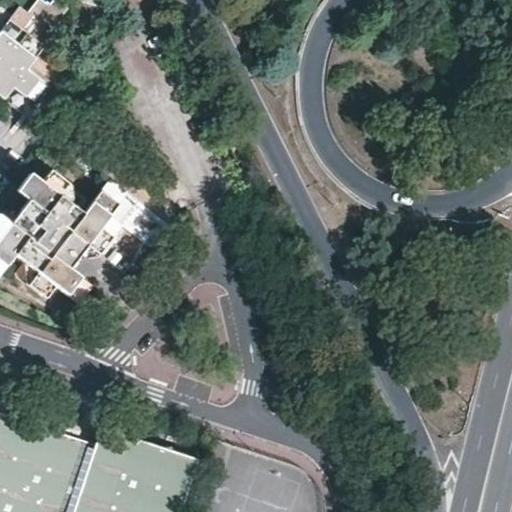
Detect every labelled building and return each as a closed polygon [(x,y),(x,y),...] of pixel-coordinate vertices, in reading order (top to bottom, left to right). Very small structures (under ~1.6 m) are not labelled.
[(0,67),(0,98),(27,119),(50,89),(26,71),(45,48),(42,45),(69,8),(58,0),(52,0),(48,6),(35,22),(27,33),(0,67)] [(35,22),(48,6),(41,0),(37,0),(26,15),(35,22)] [(0,67),(27,33),(10,19),(0,31),(0,67)] [(100,229),(119,206),(101,192),(82,215),(57,196),(67,184),(49,171),(40,182),(29,174),(16,191),(27,200),(9,224),(0,216),(0,272),(13,256),(37,273),(26,286),(45,301),(56,287),(78,306),(92,288),(69,270),(79,257),(87,246),(98,255),(111,237),(100,229)] [(129,214),(119,206),(100,229),(111,237),(129,214)] [(0,511),(178,511),(196,461),(148,445),(99,430),(94,445),(20,421),(0,414),(0,511)]
